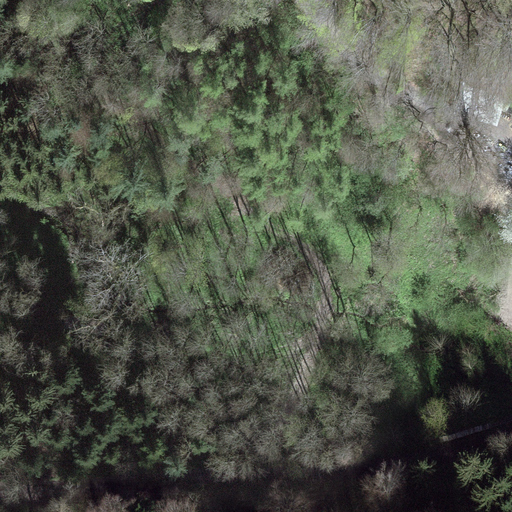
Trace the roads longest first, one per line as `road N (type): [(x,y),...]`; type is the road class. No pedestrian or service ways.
road 1 (track): [(511,433),(401,465),(0,491)]
road 2 (track): [(298,0),(339,51),(511,147)]
